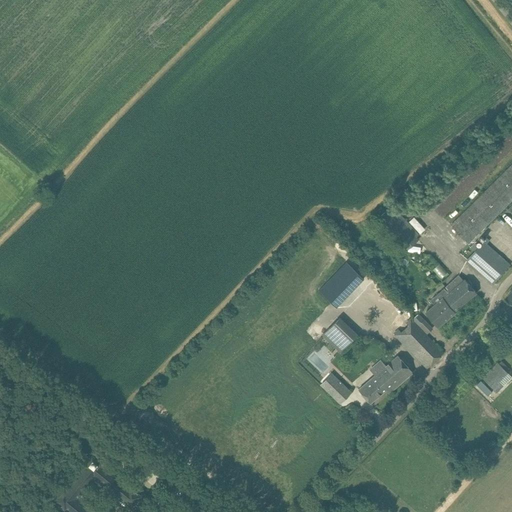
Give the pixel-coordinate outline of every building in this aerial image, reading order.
[(511,135),(500,124),(493,131),(425,199),(426,201),(423,203),(427,207),(430,205),(442,217),(511,147),(511,135)] [(511,164),(451,225),(468,243),(511,199),(511,164)] [(405,250),(418,239),(416,237),(419,235),(392,206),(377,219),(405,250)] [(475,251),(467,260),(493,283),(510,264),(487,244),(484,241),(480,245),(475,242),(471,247),(475,251)] [(346,261),(319,290),(336,308),(364,278),(346,261)] [(425,313),(437,326),(476,292),(465,279),(463,280),(458,275),(444,287),(448,292),(425,313)] [(247,301),(166,387),(186,405),(267,320),(247,301)] [(321,335),(339,352),(357,334),(338,317),(321,335)] [(398,328),(393,333),(427,368),(443,353),(410,318),(405,322),(408,325),(401,331),(398,328)] [(413,372),(406,365),(398,355),(358,389),(370,403),(385,390),(388,393),(413,372)] [(497,363),(484,377),(491,384),(498,391),(504,386),(511,377),(507,373),(507,372),(499,365),(497,363)] [(340,402),(351,392),(339,380),(328,390),(340,402)] [(481,380),(476,385),(488,396),(493,391),(481,380)] [(511,387),(510,386),(501,393),(506,400),(511,395),(511,387)] [(74,405),(72,407),(86,417),(91,410),(78,400),(77,401),(74,405)] [(317,417),(311,423),(329,440),(335,434),(317,417)] [(313,454),(295,437),(289,444),(306,461),(313,454)] [(95,511),(79,498),(95,479),(130,507),(133,507),(142,495),(92,454),(83,466),(85,467),(54,501),(65,510),(66,509),(69,511),(95,511)] [(183,482),(178,488),(187,494),(189,490),(187,489),(189,486),(183,482)]
